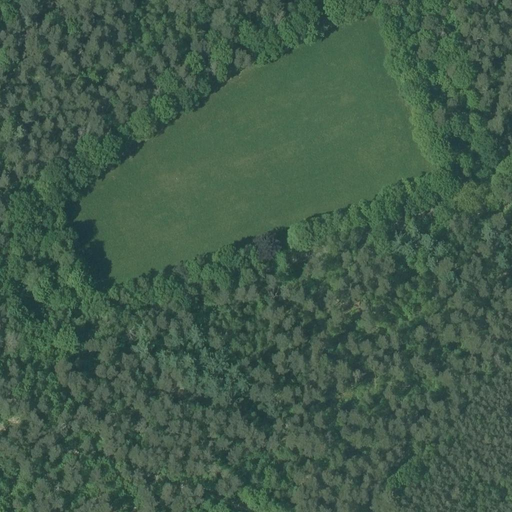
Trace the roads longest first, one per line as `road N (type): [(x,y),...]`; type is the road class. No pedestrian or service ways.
road 1 (unclassified): [(0,372),(511,183)]
road 2 (track): [(260,511),(0,422)]
